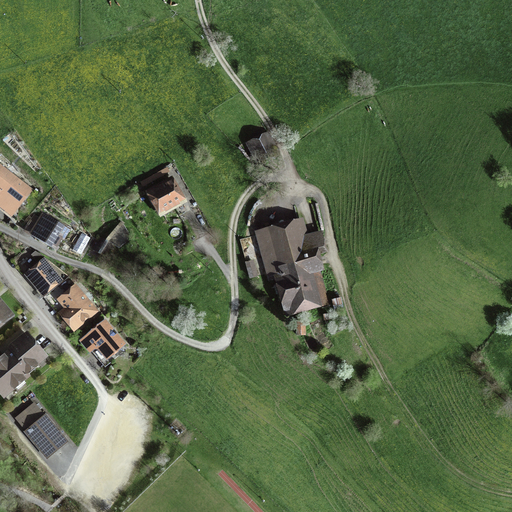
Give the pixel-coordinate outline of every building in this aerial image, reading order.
[(248,148),(256,163),(274,154),(266,138),(248,148)] [(0,204),(6,210),(7,209),(13,214),(16,210),(15,210),(30,190),(4,170),(6,167),(0,161),(0,204)] [(150,192),(162,213),(183,201),(171,180),(150,192)] [(66,230),(65,229),(67,225),(45,212),(33,232),(56,246),(66,230)] [(290,307),(326,297),(327,297),(319,272),(323,270),(318,253),(325,251),(320,233),(303,238),(299,223),(258,234),(271,279),(282,277),(290,307)] [(93,250),(106,258),(114,245),(101,237),(93,250)] [(252,260),(244,263),(251,281),(259,279),(252,260)] [(62,282),(44,261),(28,275),(45,296),(62,282)] [(74,329),(95,311),(75,287),(66,295),(60,300),(70,311),(64,316),(74,329)] [(0,325),(11,316),(0,302),(0,325)] [(297,334),(304,334),(304,322),(296,322),(297,334)] [(95,347),(100,348),(107,357),(123,344),(105,323),(87,338),(95,347)] [(27,335),(11,349),(14,352),(6,358),(5,357),(0,361),(0,390),(4,395),(28,374),(26,372),(36,363),(44,357),(45,356),(27,335)] [(340,346),(344,352),(355,345),(351,339),(340,346)] [(47,457),(66,441),(45,416),(26,432),(47,457)]
